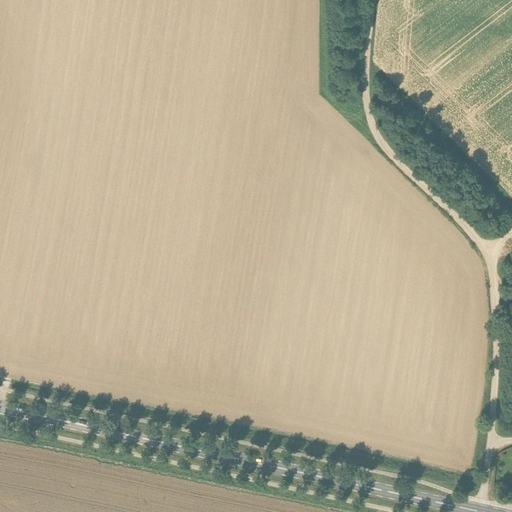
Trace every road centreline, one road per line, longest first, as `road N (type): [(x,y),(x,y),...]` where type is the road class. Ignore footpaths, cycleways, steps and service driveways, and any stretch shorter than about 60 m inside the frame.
road 1 (primary): [(477,511),(0,408)]
road 2 (track): [(485,252),(375,134),(366,95),(373,0)]
road 3 (track): [(485,252),(495,328),(489,443)]
